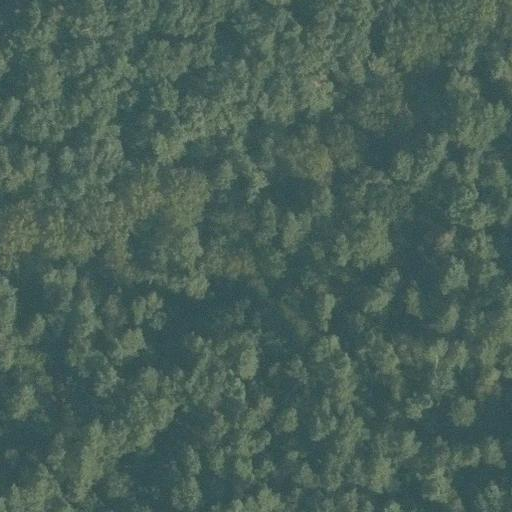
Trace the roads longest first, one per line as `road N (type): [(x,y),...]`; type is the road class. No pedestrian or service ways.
road 1 (track): [(0,257),(72,242),(271,167),(511,43)]
road 2 (track): [(72,242),(19,87),(29,3)]
